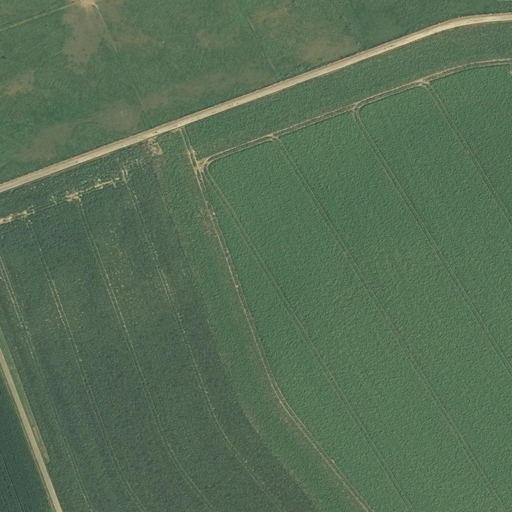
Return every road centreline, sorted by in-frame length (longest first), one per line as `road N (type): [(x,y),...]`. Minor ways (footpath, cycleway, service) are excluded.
road 1 (track): [(511,16),(460,20),(0,190)]
road 2 (track): [(0,351),(60,511)]
